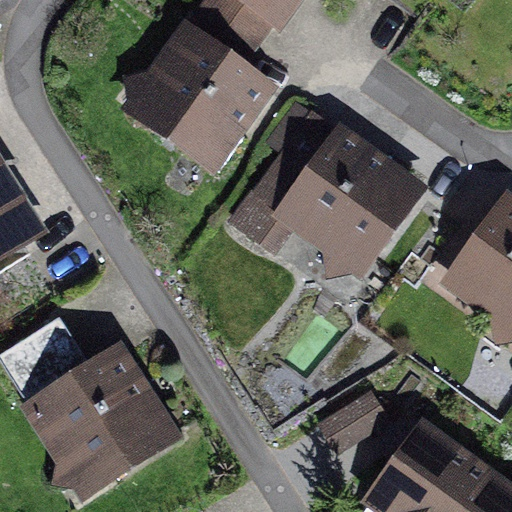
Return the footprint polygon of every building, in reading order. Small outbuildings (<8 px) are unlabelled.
[(217,0),(211,8),(254,41),(284,0),(217,0)] [(254,41),(211,8),(138,106),(214,163),(271,88),(237,63),(254,41)] [(430,200),(335,131),(290,193),(266,176),(226,230),(276,266),(290,235),(364,290),(430,200)] [(0,183),(0,257),(33,238),(0,183)] [(511,210),(504,205),(449,283),(511,326),(511,210)] [(119,358),(18,416),(73,511),(78,511),(176,456),(119,358)] [(360,409),(319,437),(338,464),(379,436),(360,409)] [(511,511),(511,493),(412,430),(359,511),(511,511)]
